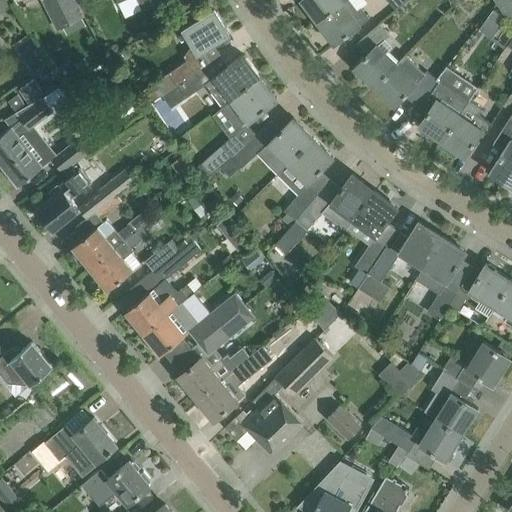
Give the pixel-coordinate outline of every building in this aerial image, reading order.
[(8,0),(0,0),(0,9),(10,3),(8,0)] [(42,0),(57,30),(85,16),(76,0),(40,0),(41,1),(42,0)] [(137,0),(142,11),(153,6),(150,0),(137,0)] [(301,0),(318,21),(346,0),(301,0)] [(346,0),(318,21),(335,44),(350,33),(360,24),(368,17),(361,9),(358,11),(350,0),(346,0)] [(388,0),(397,10),(407,0),(388,0)] [(506,16),(511,12),(511,0),(506,0),(499,5),(506,16)] [(184,14),(179,17),(200,52),(232,33),(216,7),(206,12),(202,15),(197,6),(190,11),(184,14)] [(368,53),(355,67),(376,87),(398,63),(397,63),(386,52),(380,46),(385,40),(390,35),(380,23),(373,29),(358,42),(368,53)] [(31,37),(18,46),(35,71),(48,62),(31,37)] [(425,73),(413,62),(406,54),(397,63),(398,63),(376,87),(395,106),(405,96),(416,104),(437,78),(427,70),(425,73)] [(163,94),(204,67),(196,55),(168,72),(169,73),(155,82),(163,94)] [(163,94),(162,94),(171,108),(207,84),(223,105),(260,77),(243,55),(212,79),(204,67),(163,94)] [(69,64),(61,69),(67,77),(74,72),(69,64)] [(257,135),(256,134),(247,123),(278,99),(260,77),(223,105),(223,106),(222,107),(239,130),(231,137),(223,144),(202,162),(196,168),(207,179),(213,174),(222,166),(257,135)] [(437,78),(416,104),(427,113),(419,125),(442,140),(470,100),(437,78)] [(34,80),(21,89),(30,102),(44,93),(34,80)] [(9,100),(16,109),(25,103),(18,93),(9,100)] [(0,135),(0,162),(18,186),(44,166),(43,165),(31,149),(44,139),(34,126),(54,110),(43,96),(16,111),(22,119),(0,135)] [(492,123),(479,114),(482,109),(470,100),(442,140),(465,156),(483,130),(486,132),(492,123)] [(511,114),(493,144),(504,151),(490,172),(511,185),(511,114)] [(278,173),(314,137),(294,117),(266,145),(257,135),(222,166),(230,176),(257,152),(278,173)] [(309,183),(334,158),(314,137),(278,173),(299,195),(286,210),(297,219),(317,195),(307,186),(309,183)] [(57,154),(53,158),(64,172),(88,154),(77,139),(57,154)] [(184,156),(172,164),(182,178),(184,177),(189,185),(200,177),(184,156)] [(36,209),(53,230),(79,209),(71,198),(92,182),(79,166),(50,190),(54,195),(36,209)] [(87,217),(95,211),(114,196),(135,180),(126,168),(79,207),(87,217)] [(355,219),(375,191),(352,173),(331,201),(329,205),(317,195),(297,219),(308,229),(323,212),(346,230),(348,228),(355,219)] [(374,238),(376,235),(377,235),(398,207),(375,191),(355,219),(348,228),(369,244),(355,265),(368,273),(386,246),(374,238)] [(114,196),(95,211),(101,217),(118,203),(114,196)] [(91,268),(152,218),(145,210),(128,223),(129,223),(119,232),(108,218),(98,226),(73,246),(91,268)] [(243,232),(229,216),(219,225),(233,241),(243,232)] [(108,289),(133,270),(141,263),(133,251),(134,250),(132,248),(144,239),(143,238),(148,234),(142,227),(152,218),(91,268),(108,289)] [(424,265),(442,236),(419,221),(409,237),(401,232),(390,249),(386,246),(368,273),(359,287),(381,302),(391,286),(382,280),(401,251),(424,265)] [(181,249),(156,269),(165,279),(166,278),(206,245),(198,235),(191,240),(184,246),(181,249)] [(448,281),(467,251),(442,236),(424,265),(448,281)] [(156,269),(181,249),(173,238),(150,257),(157,266),(156,268),(156,269)] [(264,261),(256,251),(242,262),(251,272),(264,261)] [(496,306),(511,279),(486,263),(469,290),(496,306)] [(165,279),(156,269),(133,287),(142,298),(160,283),(160,282),(163,280),(164,280),(165,279)] [(263,285),(275,275),(270,269),(258,279),(263,285)] [(511,279),(496,306),(509,314),(505,320),(511,324),(511,279)] [(194,291),(189,283),(178,292),(176,290),(171,294),(161,283),(164,281),(164,280),(163,280),(160,282),(160,283),(142,298),(126,311),(143,333),(194,291)] [(449,305),(458,291),(446,284),(445,283),(438,293),(427,311),(440,319),(449,305)] [(469,294),(460,287),(458,291),(449,305),(458,311),(469,294)] [(182,303),(195,292),(194,291),(143,333),(152,344),(150,346),(156,353),(159,351),(161,354),(186,334),(189,331),(198,342),(246,303),(236,291),(211,311),(197,323),(182,303)] [(256,316),(246,303),(198,342),(209,355),(256,316)] [(351,308),(348,313),(363,323),(366,318),(351,308)] [(308,310),(290,323),(299,335),(316,322),(308,310)] [(267,423),(283,440),(302,421),(276,394),(285,384),(295,394),(334,356),(317,338),(253,401),(259,408),(270,419),(267,423)] [(494,384),(510,358),(484,341),(468,368),(494,384)] [(0,371),(9,382),(26,384),(30,381),(32,384),(53,367),(32,342),(22,350),(21,348),(13,347),(12,346),(0,356),(0,371)] [(196,397),(214,420),(239,399),(245,394),(239,385),(273,358),(263,344),(250,355),(196,397)] [(196,397),(250,355),(244,347),(226,362),(223,358),(212,366),(204,356),(179,376),(196,397)] [(444,369),(457,377),(464,364),(452,356),(444,369)] [(438,392),(425,412),(436,418),(462,434),(479,408),(465,399),(473,387),(457,377),(444,369),(432,388),(438,392)] [(349,437),(360,425),(340,405),(328,417),(349,437)] [(271,452),(283,440),(267,423),(270,419),(259,408),(243,423),(236,416),(226,427),(238,440),(249,430),(271,452)] [(62,428),(34,452),(48,469),(66,455),(83,476),(100,462),(99,461),(117,445),(94,417),(70,437),(62,428)] [(462,434),(436,418),(420,443),(446,460),(462,434)] [(399,445),(409,451),(410,451),(418,438),(405,430),(394,424),(386,437),(399,445)] [(369,426),(349,457),(367,468),(387,438),(369,426)] [(399,445),(389,460),(397,466),(409,451),(399,445)] [(407,454),(400,464),(410,471),(417,461),(407,454)] [(152,480),(144,471),(141,473),(130,460),(109,478),(101,468),(83,484),(100,505),(118,491),(128,503),(151,485),(149,483),(152,480)] [(324,493),(313,511),(347,511),(352,504),(355,505),(366,486),(347,476),(349,471),(335,464),(315,485),(324,493)] [(374,511),(392,511),(395,508),(398,509),(410,487),(385,474),(367,508),(374,511)]
